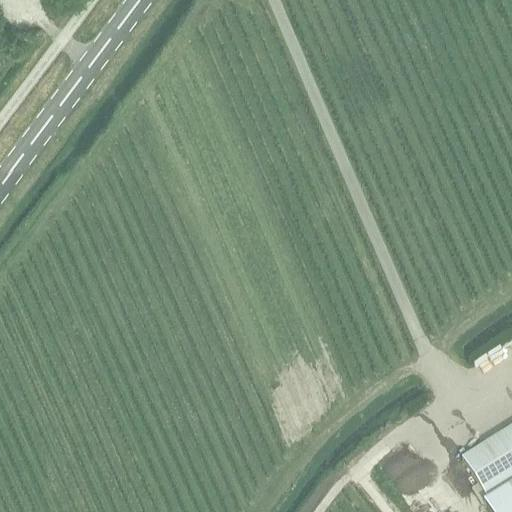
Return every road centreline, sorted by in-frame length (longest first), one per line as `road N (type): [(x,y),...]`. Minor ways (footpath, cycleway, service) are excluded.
road 1 (secondary): [(0,185),(140,0)]
road 2 (unknown): [(463,403),(430,449),(419,511)]
